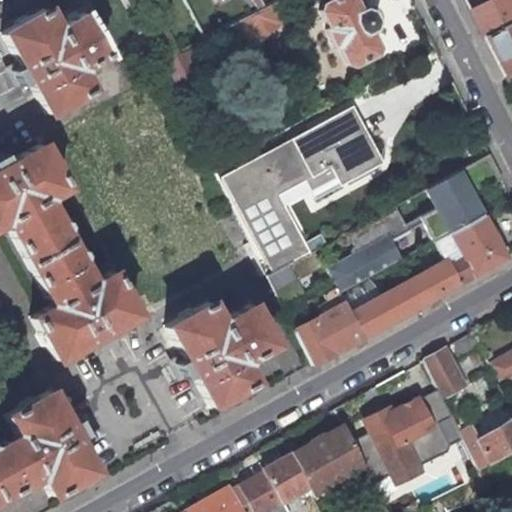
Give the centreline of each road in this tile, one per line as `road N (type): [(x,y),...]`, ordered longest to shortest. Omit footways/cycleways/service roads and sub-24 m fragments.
road 1 (residential): [(96,511),(511,282)]
road 2 (residential): [(511,143),(439,0)]
